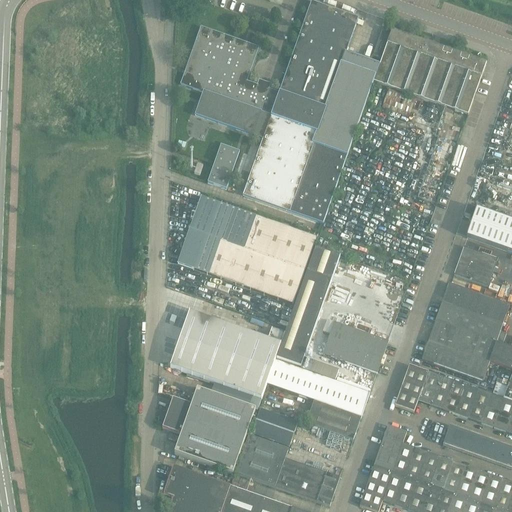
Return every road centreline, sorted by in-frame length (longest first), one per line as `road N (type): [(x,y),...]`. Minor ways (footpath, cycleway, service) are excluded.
road 1 (unclassified): [(154,35),(146,511)]
road 2 (unclassified): [(379,415),(510,45)]
road 3 (unknown): [(309,227),(156,169)]
road 4 (unclassified): [(10,0),(0,146)]
road 5 (unclassified): [(510,45),(379,0)]
